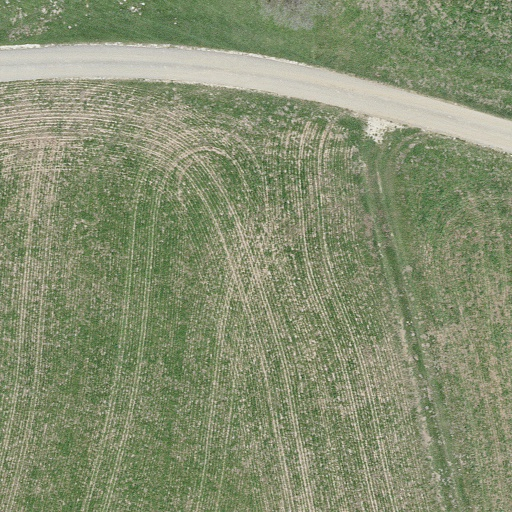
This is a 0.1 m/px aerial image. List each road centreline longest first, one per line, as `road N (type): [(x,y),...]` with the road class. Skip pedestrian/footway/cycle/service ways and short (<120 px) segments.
road 1 (unclassified): [(511,136),(375,96),(211,64),(0,64)]
road 2 (track): [(448,511),(395,289),(375,96)]
